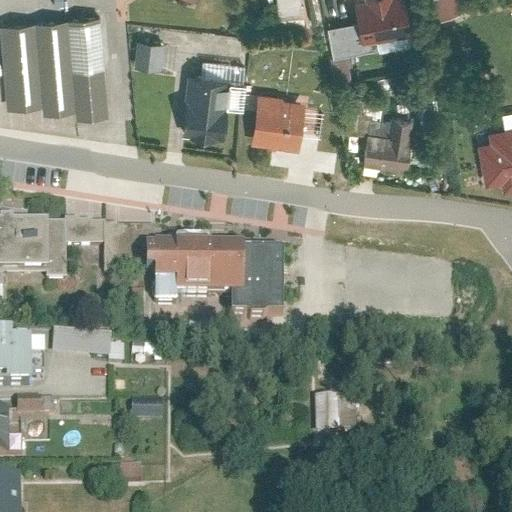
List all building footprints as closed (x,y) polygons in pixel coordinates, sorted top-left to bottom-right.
[(279,0),(281,16),(304,14),(302,0),(279,0)] [(354,0),(358,19),(362,41),(375,39),(411,32),(404,0),(354,0)] [(437,0),(444,17),(462,10),(458,0),(437,0)] [(104,16),(0,26),(0,35),(7,108),(46,104),(47,112),(77,110),(78,120),(113,117),(104,16)] [(377,47),(375,39),(362,41),(358,19),(327,25),(332,55),(377,47)] [(154,39),(137,37),(133,65),(150,67),(154,39)] [(229,79),(190,74),(182,140),(221,145),(229,79)] [(305,99),(256,94),(251,141),(300,146),(305,99)] [(390,128),(367,125),(364,159),(408,163),(412,120),(391,118),(390,128)] [(511,123),(487,128),(489,137),(477,140),(484,180),(501,177),(503,188),(511,186),(511,123)] [(248,247),(160,246),(160,227),(28,227),(28,216),(0,215),(0,304),(2,304),(2,277),(60,277),(60,244),(107,245),(107,273),(160,273),(160,301),(229,301),(248,301),(248,253),(248,247)] [(248,301),(229,301),(229,322),(283,321),(283,253),(248,253),(248,301)] [(64,344),(63,356),(111,357),(111,336),(56,335),(56,344),(64,344)] [(0,391),(2,392),(2,397),(28,397),(28,354),(10,354),(10,346),(0,346),(0,391)] [(11,418),(0,418),(0,466),(11,466),(11,418)]
